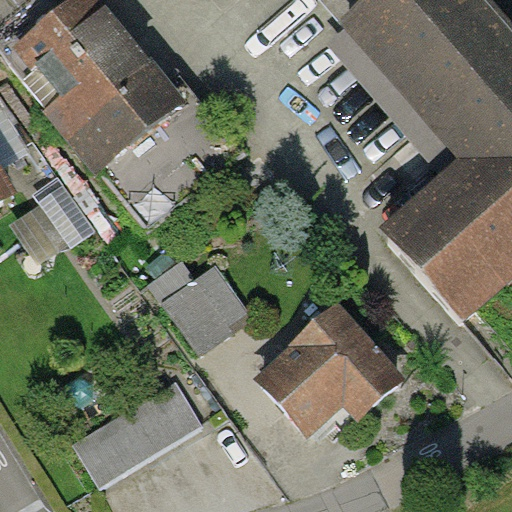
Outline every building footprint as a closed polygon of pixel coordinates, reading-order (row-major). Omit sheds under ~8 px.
[(0,0),(0,29),(39,0),(0,0)] [(50,0),(39,0),(0,29),(0,50),(149,237),(245,161),(181,82),(165,95),(90,3),(66,22),(50,0)] [(511,49),(469,0),(317,0),(470,177),(390,246),(461,327),(511,281),(511,49)] [(511,0),(495,0),(511,18),(511,0)] [(0,188),(0,210),(9,204),(0,188)] [(47,257),(95,234),(75,193),(27,216),(47,257)] [(195,288),(165,310),(202,360),(232,339),(195,288)] [(337,320),(262,388),(308,439),(344,406),(360,424),(399,389),(337,320)] [(177,387),(74,450),(102,495),(204,432),(177,387)]
